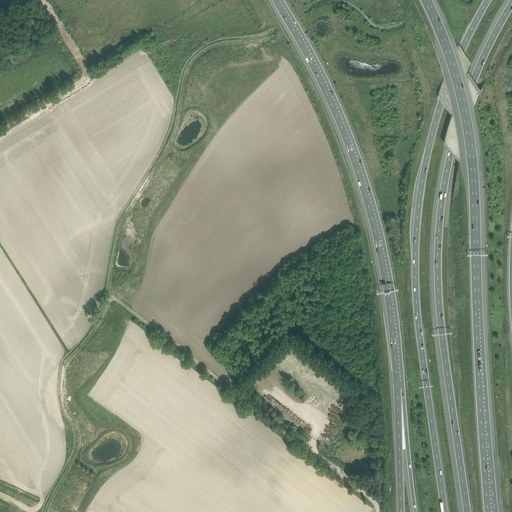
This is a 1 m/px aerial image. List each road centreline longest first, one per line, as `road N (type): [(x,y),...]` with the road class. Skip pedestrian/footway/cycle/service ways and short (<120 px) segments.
road 1 (trunk): [(488,0),(441,101),(415,234),(416,305),(444,511)]
road 2 (motorway): [(511,3),(461,107),(437,234),(444,361),(466,511)]
road 3 (motorway): [(490,511),(471,152),(451,60),(426,0)]
road 4 (motorway): [(276,0),(335,112),(371,215),(397,389)]
road 5 (track): [(365,495),(135,315)]
road 6 (track): [(0,131),(89,75),(42,0)]
road 7 (track): [(228,387),(300,314),(316,286)]
road 8 (motorway): [(397,389),(415,511)]
road 9 (motorway): [(397,389),(401,511)]
